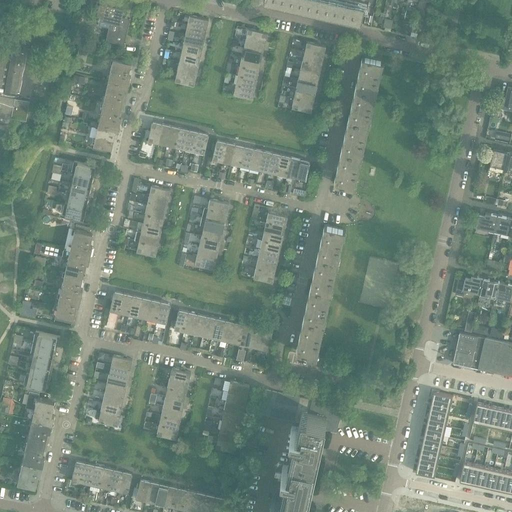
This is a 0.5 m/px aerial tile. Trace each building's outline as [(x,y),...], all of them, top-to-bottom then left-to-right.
[(349,0),(264,0),(264,1),(361,23),(365,3),(349,0)] [(125,9),(93,1),(92,5),(93,2),(100,3),(97,16),(98,17),(98,19),(112,22),(110,31),(108,31),(106,41),(124,45),(130,19),(123,18),(125,9)] [(190,15),(187,25),(206,29),(209,19),(190,15)] [(204,38),(206,29),(187,25),(185,34),(204,38)] [(246,38),(265,42),(268,32),(249,28),(246,38)] [(0,112),(4,113),(4,114),(4,113),(12,115),(11,118),(26,121),(26,120),(26,115),(27,115),(27,114),(28,107),(29,107),(28,107),(29,101),(30,102),(30,101),(19,99),(19,95),(30,97),(31,97),(30,96),(33,82),(33,81),(35,67),(36,67),(36,66),(35,66),(38,51),(39,51),(24,48),(26,38),(23,37),(23,38),(16,37),(16,36),(16,37),(9,36),(9,35),(9,36),(2,34),(2,33),(1,34),(0,34),(0,112)] [(202,48),(204,38),(185,34),(183,43),(202,48)] [(263,52),(265,42),(246,38),(244,47),(263,52)] [(307,41),(305,51),(324,55),(326,45),(307,41)] [(200,57),(202,48),(183,43),(181,53),(200,57)] [(261,61),(263,52),(244,47),(242,57),(261,61)] [(322,65),(324,55),(305,51),(303,60),(322,65)] [(198,66),(200,57),(181,53),(179,62),(198,66)] [(363,56),(334,182),(355,187),(383,61),(363,56)] [(259,70),(261,61),(242,57),(240,66),(259,70)] [(113,59),(108,80),(129,85),(131,76),(128,76),(131,63),(113,59)] [(320,74),(322,65),(303,60),(301,70),(320,74)] [(196,75),(198,66),(179,62),(177,71),(196,75)] [(257,80),(259,70),(240,66),(238,75),(257,80)] [(318,83),(320,74),(301,70),(299,79),(318,83)] [(196,75),(177,71),(175,81),(194,85),(196,75)] [(84,85),(86,76),(76,74),(74,82),(84,85)] [(255,89),(257,80),(238,75),(236,84),(255,89)] [(315,93),(318,83),(299,79),(296,89),(315,93)] [(127,93),(129,85),(108,80),(104,101),(122,105),(125,92),(127,93)] [(255,89),(236,84),(234,94),(253,98),(255,89)] [(500,91),(497,107),(511,110),(511,87),(507,87),(506,92),(500,91)] [(313,102),(315,93),(296,89),(294,98),(313,102)] [(313,102),(294,98),(292,107),(311,111),(313,102)] [(104,101),(99,123),(119,127),(121,119),(119,118),(122,105),(104,101)] [(152,121),(150,131),(148,141),(158,143),(162,124),(152,121)] [(117,136),(119,127),(99,123),(93,149),(106,152),(108,147),(112,148),(115,135),(117,136)] [(158,143),(167,145),(171,126),(162,124),(158,143)] [(181,128),(171,126),(167,145),(176,147),(181,128)] [(176,147),(185,149),(190,130),(181,128),(176,147)] [(199,132),(190,130),(185,149),(195,151),(199,132)] [(496,139),(509,142),(511,133),(498,130),(496,139)] [(209,134),(199,132),(195,151),(205,153),(209,134)] [(212,159),(222,161),(226,142),(217,140),(212,159)] [(236,144),(226,142),(222,161),(231,163),(236,144)] [(241,165),(245,146),(236,144),(231,163),(241,165)] [(254,149),(245,146),(241,165),(250,167),(254,149)] [(259,169),(263,151),(254,149),(250,167),(259,169)] [(490,165),(489,170),(503,173),(504,168),(507,152),(493,149),(490,165)] [(273,153),(263,151),(259,169),(268,171),(273,153)] [(268,171),(278,174),(282,155),(273,153),(268,171)] [(291,157),(282,155),(278,174),(287,176),(291,157)] [(301,159),(291,157),(287,176),(297,178),(301,159)] [(310,161),(301,159),(297,178),(306,180),(310,161)] [(74,161),(72,172),(96,178),(96,177),(93,176),(94,173),(97,173),(98,167),(74,161)] [(75,174),(73,184),(93,188),(94,188),(91,187),(92,183),(94,184),(96,178),(72,172),(71,173),(75,174)] [(73,184),(71,194),(91,199),(91,198),(89,198),(90,194),(92,194),(93,188),(73,184)] [(152,185),(149,195),(168,199),(171,190),(162,188),(152,185)] [(65,203),(65,204),(89,209),(87,208),(88,204),(90,205),(91,199),(71,194),(68,204),(65,203)] [(149,195),(147,204),(166,209),(168,199),(149,195)] [(496,203),(497,197),(485,195),(484,202),(496,203)] [(210,199),(208,208),(227,213),(229,203),(210,199)] [(88,215),(89,209),(65,204),(62,215),(84,220),(85,215),(88,215)] [(147,204),(145,213),(164,218),(166,209),(147,204)] [(206,217),(225,222),(227,213),(208,208),(206,217)] [(269,212),(266,222),(286,226),(288,216),(269,212)] [(485,216),(479,215),(476,227),(494,231),(495,229),(498,215),(486,212),(485,216)] [(145,213),(143,222),(162,227),(164,218),(145,213)] [(511,222),(511,218),(498,215),(495,229),(510,232),(511,222)] [(223,231),(225,222),(206,217),(202,217),(200,226),(204,227),(223,231)] [(143,222),(141,232),(160,236),(162,227),(143,222)] [(264,231),(284,235),(286,226),(266,222),(264,231)] [(76,224),(70,251),(90,255),(92,247),(90,246),(95,228),(76,224)] [(325,225),(301,332),(296,351),(317,356),(345,230),(325,225)] [(202,236),(221,240),(223,231),(204,227),(202,236)] [(136,231),(134,240),(139,241),(158,246),(160,236),(141,232),(136,231)] [(281,244),(284,235),(264,231),(262,240),(281,244)] [(219,250),(221,240),(202,236),(200,245),(219,250)] [(260,249),(279,254),(281,244),(262,240),(260,249)] [(139,241),(137,251),(156,255),(158,246),(139,241)] [(197,255),(217,259),(219,250),(200,245),(197,255)] [(277,263),(279,254),(260,249),(258,259),(277,263)] [(70,251),(65,272),(84,276),(87,263),(89,263),(90,255),(70,251)] [(217,259),(197,255),(195,264),(215,268),(217,259)] [(256,268),(275,272),(277,263),(258,259),(256,268)] [(502,270),(503,263),(496,261),(495,268),(502,270)] [(275,272),(256,268),(254,277),(273,281),(275,272)] [(65,272),(61,293),(81,298),(83,289),(81,289),(84,276),(65,272)] [(481,293),(481,291),(484,278),(472,275),(471,279),(465,277),(465,279),(459,278),(455,294),(464,296),(465,290),(481,293)] [(499,281),(484,278),(481,291),(481,293),(480,295),(495,299),(496,297),(499,281)] [(496,297),(511,300),(511,296),(511,283),(499,281),(496,297)] [(114,291),(112,300),(110,310),(120,312),(124,293),(114,291)] [(77,305),(79,306),(81,298),(61,293),(55,319),(73,323),(77,305)] [(133,295),(124,293),(120,312),(129,314),(133,295)] [(143,297),(133,295),(129,314),(138,316),(143,297)] [(152,299),(143,297),(138,316),(147,318),(152,299)] [(147,318),(157,321),(161,302),(152,299),(147,318)] [(40,306),(25,302),(22,312),(37,315),(40,306)] [(171,304),(161,302),(157,321),(166,323),(171,304)] [(188,312),(179,310),(174,329),(184,331),(188,312)] [(466,332),(501,338),(503,329),(491,326),(490,327),(475,325),(477,311),(470,310),(466,332)] [(184,331),(193,333),(198,314),(188,312),(184,331)] [(207,316),(198,314),(193,333),(202,335),(207,316)] [(216,318),(207,316),(202,335),(212,337),(216,318)] [(226,320),(216,318),(212,337),(221,339),(226,320)] [(235,322),(226,320),(221,339),(231,341),(235,322)] [(244,324),(235,322),(231,341),(240,343),(244,324)] [(253,326),(244,324),(240,343),(249,346),(253,326)] [(263,329),(253,326),(249,346),(258,348),(263,329)] [(272,331),(263,329),(258,348),(268,350),(272,331)] [(36,331),(34,342),(58,348),(58,347),(55,347),(56,343),(59,343),(60,337),(36,331)] [(511,343),(459,331),(459,332),(452,363),(511,375),(511,343)] [(34,342),(31,353),(55,358),(53,357),(54,353),(56,354),(58,348),(34,342)] [(54,364),(55,358),(31,353),(35,354),(32,364),(53,369),(53,368),(51,368),(51,364),(54,364)] [(113,355),(111,365),(130,369),(132,359),(113,355)] [(51,375),(53,369),(32,364),(30,374),(27,373),(26,374),(50,379),(51,379),(48,378),(49,374),(51,375)] [(109,374),(128,378),(130,369),(111,365),(109,374)] [(191,372),(182,370),(172,368),(170,378),(189,382),(191,372)] [(49,385),(50,379),(26,374),(24,385),(46,390),(47,385),(49,385)] [(126,388),(128,378),(109,374),(107,383),(126,388)] [(187,391),(189,382),(170,378),(168,387),(187,391)] [(249,386),(240,384),(230,381),(228,391),(247,396),(249,386)] [(105,392),(124,397),(126,388),(107,383),(105,392)] [(168,387),(166,397),(185,401),(187,391),(168,387)] [(340,406),(312,400),(266,390),(260,414),(290,420),(290,419),(301,421),(300,428),(292,426),(291,431),(299,433),(291,467),(283,465),(282,471),(290,472),(282,506),(275,504),(273,510),(281,511),(280,511),(304,511),(323,426),(335,428),(340,406)] [(228,391),(226,400),(245,404),(247,396),(228,391)] [(434,391),(431,402),(450,406),(453,395),(434,391)] [(30,392),(27,407),(35,408),(33,419),(52,424),(54,415),(52,415),(53,410),(55,402),(38,398),(39,394),(30,392)] [(122,406),(124,397),(105,392),(103,402),(122,406)] [(164,405),(183,410),(185,401),(166,397),(164,405)] [(224,410),(243,414),(245,404),(226,400),(224,410)] [(101,411),(120,415),(122,406),(103,402),(101,411)] [(431,402),(429,412),(448,416),(450,406),(431,402)] [(477,402),(473,421),(483,423),(488,404),(477,402)] [(488,404),(483,423),(493,426),(498,407),(488,404)] [(180,419),(183,410),(164,405),(161,415),(180,419)] [(498,407),(493,426),(503,428),(508,409),(498,407)] [(511,409),(508,409),(503,428),(511,429),(511,409)] [(241,423),(243,414),(224,410),(222,419),(241,423)] [(120,415),(101,411),(99,420),(118,425),(120,415)] [(429,412),(427,422),(446,426),(448,416),(429,412)] [(161,415),(159,424),(178,429),(180,419),(161,415)] [(33,419),(28,441),(46,445),(49,432),(51,432),(52,424),(33,419)] [(239,433),(241,423),(222,419),(220,428),(239,433)] [(427,422),(425,432),(444,436),(446,426),(427,422)] [(178,429),(159,424),(157,434),(176,438),(178,429)] [(237,442),(239,433),(220,428),(218,437),(237,442)] [(425,432),(423,441),(442,446),(444,436),(425,432)] [(237,442),(218,437),(216,447),(235,451),(237,442)] [(28,441),(23,461),(43,466),(45,458),(43,457),(46,445),(28,441)] [(423,441),(420,451),(439,456),(442,446),(423,441)] [(420,451),(418,461),(437,466),(439,456),(420,451)] [(23,461),(18,483),(36,487),(39,474),(41,474),(43,466),(23,461)] [(82,482),(86,463),(76,461),(72,480),(82,482)] [(418,461),(416,472),(435,476),(437,466),(418,461)] [(464,461),(460,480),(470,483),(474,464),(464,461)] [(82,482),(91,484),(95,465),(86,463),(82,482)] [(474,464),(470,483),(480,485),(484,466),(474,464)] [(104,467),(95,465),(91,484),(100,486),(104,467)] [(484,466),(480,485),(490,487),(494,468),(484,466)] [(100,486),(110,488),(114,469),(104,467),(100,486)] [(494,468),(490,487),(500,489),(504,470),(494,468)] [(123,471),(114,469),(110,488),(119,490),(123,471)] [(511,472),(504,470),(500,489),(510,492),(511,482),(511,472)] [(132,473),(123,471),(119,490),(128,492),(132,473)] [(150,482),(141,479),(136,498),(146,500),(150,482)] [(159,484),(150,482),(146,500),(155,503),(159,484)] [(169,486),(159,484),(155,503),(164,505),(169,486)] [(178,488),(169,486),(164,505),(174,507),(178,488)] [(187,490),(178,488),(174,507),(183,509),(187,490)] [(196,492),(187,490),(183,509),(192,511),(196,492)] [(201,511),(206,494),(196,492),(192,511),(197,511),(201,511)] [(211,511),(215,496),(206,494),(201,511),(211,511)] [(220,511),(224,498),(215,496),(211,511),(220,511)] [(231,511),(234,500),(224,498),(220,511),(231,511)]
